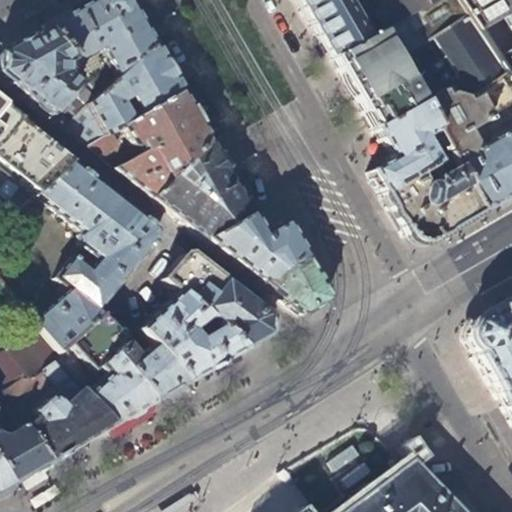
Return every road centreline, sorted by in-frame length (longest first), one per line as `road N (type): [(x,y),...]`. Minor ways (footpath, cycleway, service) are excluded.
road 1 (residential): [(159,0),(247,151),(271,164),(327,141)]
road 2 (residential): [(511,501),(418,346),(411,304)]
road 3 (residential): [(171,237),(0,97)]
road 4 (residential): [(345,360),(307,345),(171,237)]
road 5 (residential): [(327,141),(411,304)]
road 6 (residential): [(327,141),(246,0)]
